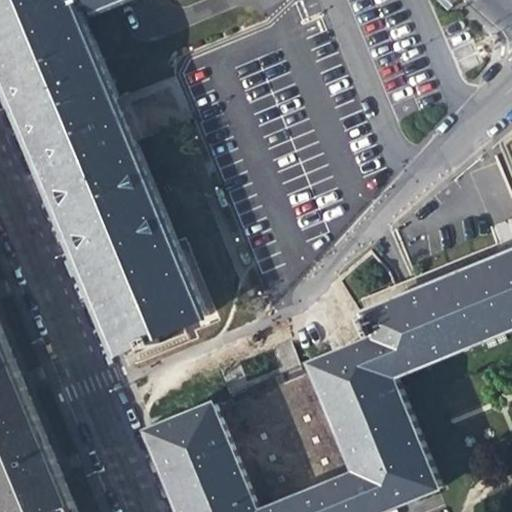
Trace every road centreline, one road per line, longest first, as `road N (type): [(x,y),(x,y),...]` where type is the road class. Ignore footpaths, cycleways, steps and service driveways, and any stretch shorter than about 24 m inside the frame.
road 1 (residential): [(0,149),(145,511)]
road 2 (residential): [(289,319),(511,93)]
